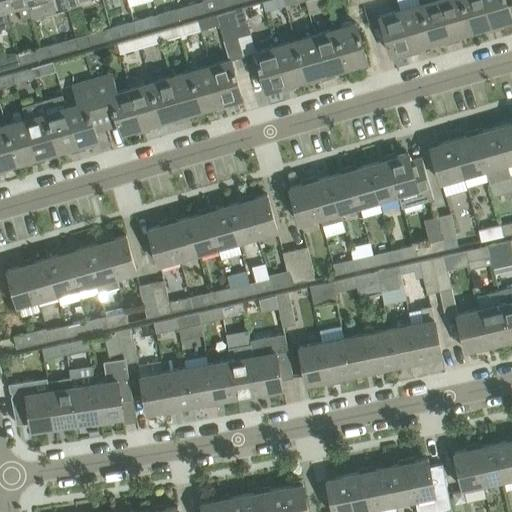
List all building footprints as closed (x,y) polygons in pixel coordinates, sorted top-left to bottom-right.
[(0,0),(0,26),(9,25),(4,10),(1,0),(0,0)] [(1,0),(4,10),(18,6),(23,22),(32,19),(32,17),(26,0),(1,0)] [(26,0),(32,17),(53,11),(54,12),(67,9),(64,0),(26,0)] [(80,5),(78,0),(64,0),(67,9),(80,5)] [(282,0),(266,0),(262,1),(265,12),(285,6),(282,0)] [(440,0),(436,0),(420,5),(431,42),(444,38),(446,44),(453,42),(440,0)] [(440,0),(453,42),(460,40),(458,34),(471,30),(462,0),(440,0)] [(493,31),(483,0),(462,0),(471,30),(484,26),(486,33),(493,31)] [(483,0),(493,31),(500,28),(499,22),(511,18),(506,0),(483,0)] [(182,18),(200,13),(197,2),(179,7),(182,18)] [(400,10),(413,54),(420,52),(418,46),(431,42),(420,5),(400,10)] [(158,24),(182,18),(179,7),(170,10),(157,14),(156,14),(158,24)] [(229,11),(237,37),(250,33),(243,7),(229,11)] [(380,16),(385,34),(391,54),(404,50),(406,56),(413,54),(400,10),(380,16)] [(200,30),(219,25),(224,41),(237,37),(229,11),(197,20),(200,30)] [(136,31),(158,24),(156,14),(133,21),(136,31)] [(180,36),(200,30),(197,20),(177,26),(180,36)] [(128,22),(110,27),(113,37),(131,32),(128,22)] [(356,23),(335,29),(346,66),(359,63),(361,69),(369,67),(363,47),(356,23)] [(160,42),(180,36),(177,26),(157,32),(160,42)] [(90,44),(107,39),(104,29),(87,34),(90,44)] [(334,70),(346,66),(335,29),(315,35),(328,78),(336,76),(334,70)] [(140,47),(160,42),(157,32),(137,37),(140,47)] [(321,81),(328,78),(315,35),(296,40),(306,78),(319,74),(321,81)] [(140,47),(137,37),(117,43),(119,51),(120,51),(120,53),(140,47)] [(226,50),(240,47),(237,37),(224,41),(226,50)] [(276,46),(288,90),(295,88),(294,82),(306,78),(296,40),(276,46)] [(59,42),(40,47),(43,57),(62,52),(59,42)] [(255,52),(260,71),(266,90),(279,86),(281,92),(288,90),(276,46),(255,52)] [(36,48),(17,54),(20,64),(39,59),(36,48)] [(17,54),(0,58),(0,69),(20,64),(17,54)] [(242,97),(237,77),(231,59),(210,65),(223,109),(231,107),(229,100),(242,97)] [(52,72),(55,71),(52,62),(37,66),(39,76),(52,72)] [(216,111),(223,109),(210,65),(190,71),(201,108),(214,105),(216,111)] [(32,68),(12,73),(14,83),(35,77),(32,68)] [(189,112),(201,108),(190,71),(171,77),(183,120),(191,118),(189,112)] [(131,88),(118,92),(112,72),(92,78),(106,124),(118,120),(121,132),(134,128),(136,134),(143,132),(131,88)] [(0,86),(14,83),(12,73),(0,76),(0,86)] [(171,77),(151,83),(162,120),(174,116),(176,123),(183,120),(171,77)] [(77,104),(66,107),(78,151),(86,149),(84,143),(97,139),(94,127),(106,124),(92,78),(72,84),(77,104)] [(151,83),(131,88),(143,132),(150,130),(149,124),(162,120),(151,83)] [(78,151),(66,107),(62,94),(42,100),(46,113),(57,150),(69,147),(71,153),(78,151)] [(57,150),(46,113),(42,100),(35,102),(38,115),(26,118),(38,162),(46,160),(44,154),(57,150)] [(6,124),(17,162),(29,158),(31,165),(38,162),(26,118),(6,124)] [(511,122),(497,127),(507,163),(511,161),(511,122)] [(17,162),(6,124),(0,125),(0,173),(6,172),(4,166),(17,162)] [(511,177),(507,163),(497,127),(480,131),(475,133),(486,169),(489,183),(511,177)] [(475,133),(453,139),(464,175),(486,169),(475,133)] [(464,175),(453,139),(430,146),(441,182),(464,175)] [(422,157),(410,160),(408,152),(388,158),(398,194),(402,207),(418,203),(420,196),(432,192),(422,157)] [(368,164),(381,208),(390,205),(387,197),(398,194),(388,158),(368,164)] [(349,170),(359,206),(371,202),(373,210),(381,208),(368,164),(349,170)] [(340,211),(359,206),(349,170),(329,176),(340,211)] [(342,219),(340,211),(329,176),(310,181),(320,217),(323,225),(342,219)] [(320,217),(310,181),(289,187),(300,223),(320,217)] [(267,194),(247,200),(257,235),(277,230),(267,194)] [(238,241),(257,235),(247,200),(227,205),(238,241)] [(238,241),(227,205),(208,211),(218,247),(238,241)] [(208,211),(188,217),(198,252),(218,247),(208,211)] [(451,213),(438,216),(443,237),(446,249),(458,246),(458,243),(451,213)] [(179,258),(198,252),(188,217),(168,222),(179,258)] [(504,235),(511,233),(511,221),(501,224),(504,235)] [(158,264),(179,258),(168,222),(148,228),(158,264)] [(488,239),(504,235),(501,224),(485,228),(488,239)] [(106,241),(116,277),(136,271),(126,235),(106,241)] [(443,237),(437,239),(440,250),(446,249),(443,237)] [(416,255),(433,251),(430,240),(413,244),(413,245),(416,255)] [(511,248),(510,240),(489,245),(493,263),(511,258),(511,248)] [(119,286),(116,277),(106,241),(86,246),(96,282),(99,292),(119,286)] [(413,245),(399,248),(402,259),(416,255),(413,245)] [(471,268),(493,263),(489,245),(467,250),(465,251),(468,261),(470,269),(471,268)] [(66,252),(77,288),(96,282),(86,246),(66,252)] [(296,249),(303,282),(315,279),(307,246),(296,249)] [(283,252),(290,284),(303,282),(296,249),(283,252)] [(376,265),(389,262),(387,251),(374,254),(376,265)] [(47,258),(57,294),(77,288),(66,252),(47,258)] [(451,265),(457,264),(454,253),(432,258),(439,290),(451,287),(449,277),(454,276),(451,265)] [(363,268),(376,265),(374,254),(371,254),(360,257),(363,268)] [(57,294),(47,258),(27,263),(38,299),(57,294)] [(427,293),(439,290),(432,258),(420,261),(423,277),(427,293)] [(336,274),(349,271),(347,260),(333,263),(335,274),(336,274)] [(17,305),(38,299),(27,263),(7,269),(17,305)] [(404,288),(401,273),(399,266),(377,271),(382,293),(388,292),(404,288)] [(382,293),(377,271),(355,276),(357,286),(360,298),(382,293)] [(341,290),(357,286),(355,276),(339,280),(341,290)] [(253,293),(271,289),(269,278),(250,282),(253,293)] [(159,314),(193,307),(190,296),(169,301),(164,279),(152,282),(159,314)] [(334,292),(332,281),(310,286),(313,304),(336,299),(334,292)] [(147,317),(159,314),(152,282),(139,285),(147,317)] [(230,287),(233,298),(253,293),(250,282),(230,287)] [(502,302),(501,302),(510,339),(511,338),(511,286),(499,290),(502,302)] [(219,301),(233,298),(230,287),(216,290),(219,301)] [(288,291),(275,294),(283,327),(296,324),(288,291)] [(193,307),(207,304),(205,293),(190,296),(193,307)] [(223,318),(245,313),(245,312),(243,302),(220,307),(223,318)] [(501,302),(479,308),(488,344),(510,339),(501,302)] [(419,360),(442,355),(432,305),(421,308),(424,320),(411,323),(419,360)] [(201,322),(216,319),(213,308),(198,312),(201,322)] [(465,350),(488,344),(479,308),(476,309),(457,313),(456,313),(457,315),(465,350)] [(114,325),(129,322),(126,311),(112,314),(114,325)] [(186,326),(201,322),(198,312),(183,315),(186,326)] [(89,331),(103,328),(100,317),(86,320),(89,331)] [(155,333),(172,329),(169,318),(153,322),(154,323),(155,333)] [(75,334),(89,331),(86,320),(72,323),(75,334)] [(389,328),(396,364),(419,360),(411,323),(389,328)] [(62,337),(64,337),(61,326),(47,329),(50,340),(62,337)] [(46,328),(33,331),(14,335),(16,348),(50,340),(47,329),(46,328)] [(131,328),(118,331),(123,352),(125,358),(126,362),(127,362),(127,363),(138,360),(131,328)] [(367,332),(374,369),(396,364),(389,328),(367,332)] [(123,352),(118,331),(102,334),(107,356),(123,352)] [(374,369),(367,332),(344,337),(352,373),(374,369)] [(293,377),(285,333),(250,339),(259,392),(270,390),(271,395),(282,393),(281,388),(283,387),(281,380),(293,377)] [(353,378),(352,373),(344,337),(322,341),(329,378),(339,376),(340,380),(353,378)] [(87,338),(66,343),(67,353),(89,348),(87,338)] [(237,396),(259,392),(250,339),(228,344),(230,359),(237,396)] [(306,383),(329,378),(322,341),(299,346),(306,383)] [(43,348),(45,358),(67,353),(66,343),(43,348)] [(108,380),(94,382),(100,419),(123,416),(123,415),(121,400),(133,398),(129,377),(127,363),(127,362),(126,362),(125,358),(105,361),(108,380)] [(230,359),(208,363),(215,400),(237,396),(230,359)] [(161,361),(138,365),(147,412),(170,408),(163,371),(161,361)] [(192,404),(215,400),(208,363),(186,367),(192,404)] [(70,377),(77,422),(100,419),(94,382),(91,364),(69,368),(70,377)] [(163,371),(170,408),(192,404),(186,367),(163,371)] [(62,379),(48,381),(49,389),(55,426),(77,422),(70,377),(62,379)] [(21,381),(8,383),(16,424),(30,421),(31,429),(55,426),(49,389),(35,391),(33,379),(21,381)] [(511,438),(495,443),(503,479),(511,477),(511,438)] [(495,443),(475,447),(483,484),(503,479),(495,443)] [(462,488),(483,484),(475,447),(454,452),(462,488)] [(428,458),(407,462),(415,499),(417,511),(436,511),(452,509),(442,463),(429,465),(428,458)] [(387,466),(395,503),(415,499),(407,462),(387,466)] [(367,470),(375,507),(395,503),(387,466),(367,470)] [(367,470),(347,474),(355,511),(375,507),(367,470)] [(349,511),(355,511),(347,474),(326,478),(333,511),(349,511)] [(308,511),(303,483),(282,487),(286,511),(308,511)] [(286,511),(282,487),(262,491),(266,511),(286,511)] [(242,494),(245,511),(266,511),(262,491),(242,494)] [(224,511),(245,511),(242,494),(222,498),(224,511)] [(214,500),(201,502),(203,511),(224,511),(222,498),(214,500)]
